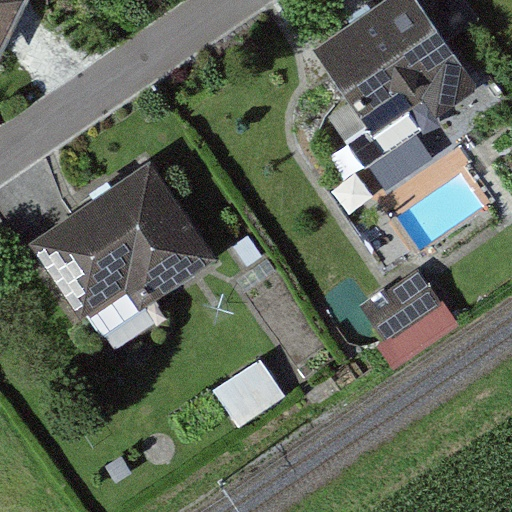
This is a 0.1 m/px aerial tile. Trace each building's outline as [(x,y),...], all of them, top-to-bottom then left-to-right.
[(0,0),(0,59),(24,7),(19,0),(0,0)] [(425,0),(403,0),(326,52),(393,151),(486,89),(425,0)] [(159,175),(49,246),(102,327),(212,255),(159,175)] [(454,327),(417,275),(386,297),(383,293),(359,309),(384,345),(376,350),(391,372),(454,327)] [(283,398),(260,365),(215,395),(238,429),(283,398)]
